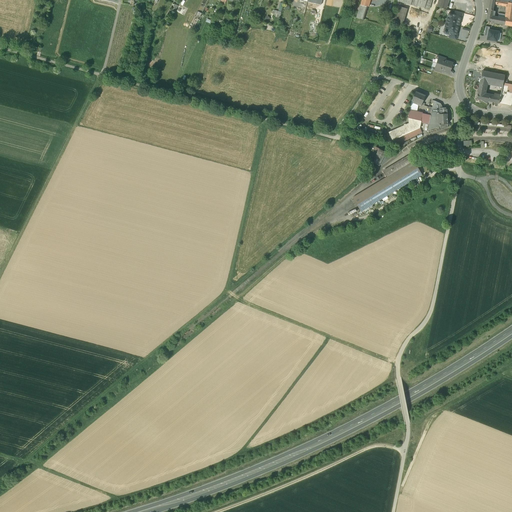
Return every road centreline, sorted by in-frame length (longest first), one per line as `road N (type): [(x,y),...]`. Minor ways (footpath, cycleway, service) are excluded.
road 1 (track): [(0,497),(237,297),(398,362)]
road 2 (trunk): [(145,511),(349,427),(511,332)]
road 3 (track): [(392,511),(408,431),(398,362),(432,308),(459,151)]
road 4 (track): [(101,75),(334,138),(372,81),(394,80)]
road 5 (track): [(0,484),(230,292),(237,297)]
road 6 (track): [(0,284),(101,75)]
road 7 (track): [(215,511),(377,445),(404,450)]
road 8 (track): [(266,119),(230,292)]
road 9 (unclassified): [(511,117),(476,112),(459,92),(478,0)]
